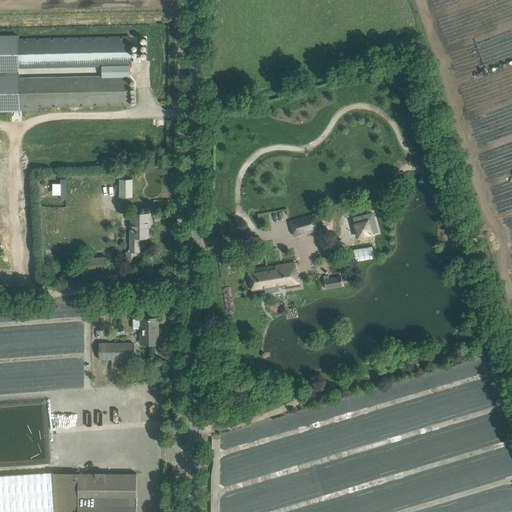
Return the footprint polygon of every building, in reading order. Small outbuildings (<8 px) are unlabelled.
[(20,108),(121,106),(131,105),(130,76),(130,66),(129,37),(18,39),(18,36),(0,36),(0,111),(20,111),(20,108)] [(120,197),(122,197),(132,197),(132,180),(120,180),(120,197)] [(150,214),(140,214),(133,214),(133,225),(131,225),(131,252),(140,252),(140,238),(148,238),(149,224),(150,224),(150,214)] [(290,221),(290,222),(300,219),(303,232),(301,233),(300,231),(301,233),(320,228),(316,214),(290,221)] [(107,257),(85,259),(86,271),(108,270),(107,257)] [(299,283),(295,262),(283,264),(284,266),(281,266),(281,264),(249,270),(253,291),(269,288),(268,284),(278,282),(278,286),(299,283)] [(342,282),(347,281),(346,278),(342,279),(341,275),(329,277),(329,275),(324,275),(326,288),(343,285),(342,282)] [(156,344),(156,328),(158,328),(158,319),(142,319),(142,344),(156,344)] [(133,344),(112,344),(100,344),(100,360),(112,360),(112,369),(133,369),(133,344)] [(111,397),(119,396),(118,386),(109,388),(111,397)] [(0,511),(56,511),(54,472),(0,475),(0,511)] [(136,511),(137,506),(137,497),(137,474),(79,473),(78,511),(136,511)]
